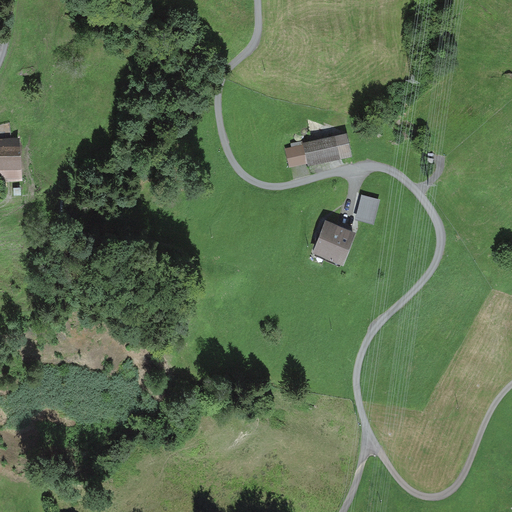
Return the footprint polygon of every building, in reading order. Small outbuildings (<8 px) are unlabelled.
[(350,157),(346,133),(292,143),(292,146),(286,147),(290,165),(307,162),(308,165),(350,157)] [(0,176),(3,180),(24,178),(21,137),(0,138),(0,176)] [(371,146),(367,155),(378,160),(382,150),(371,146)] [(15,185),(16,192),(24,192),(23,184),(15,185)] [(379,200),(363,195),(356,219),(372,224),(379,200)] [(354,232),(325,220),(311,252),(340,264),(354,232)]
